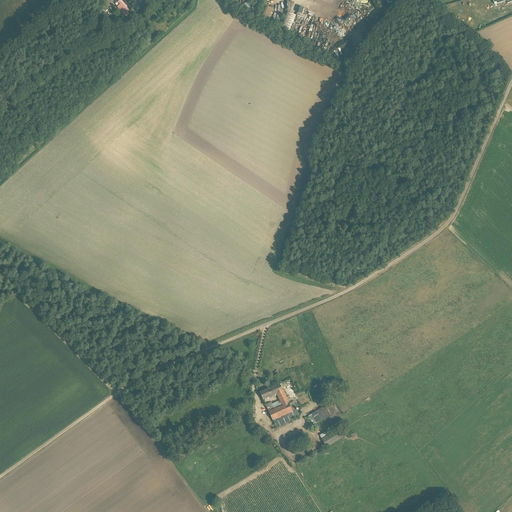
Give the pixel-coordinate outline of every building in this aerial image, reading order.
[(119,4),(117,6),(127,16),(130,13),(128,11),(130,9),(120,0),(118,0),(117,2),(119,4)] [(275,10),(264,5),(259,16),(270,21),(275,10)] [(296,16),(286,11),(279,30),(289,34),(296,16)] [(113,19),(119,26),(123,22),(117,15),(113,19)] [(280,407),(274,410),(270,402),(265,405),(276,427),(290,421),(290,419),(299,414),(293,402),(289,404),(280,384),(260,393),(263,400),(277,393),(281,403),(279,404),(280,407)] [(319,408),(310,414),(315,423),(325,418),(319,408)] [(339,428),(321,438),(326,447),(344,437),(339,428)] [(302,435),(294,439),(297,445),(305,440),(302,435)]
